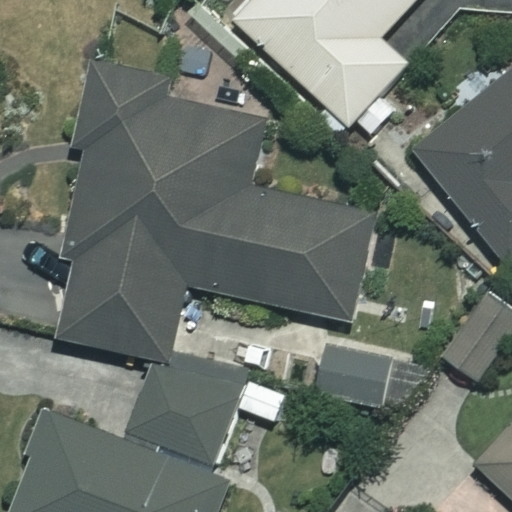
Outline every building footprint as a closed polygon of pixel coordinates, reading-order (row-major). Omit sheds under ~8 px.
[(413,0),(250,0),(234,17),(350,122),(407,60),(380,36),(413,0)] [(511,69),(497,81),(470,47),(437,74),(466,110),(416,150),(507,263),(511,259),(511,69)] [(160,73),(93,58),(73,145),(94,150),(53,328),(166,355),(183,281),(348,319),(373,213),(249,183),(264,118),(155,92),(160,73)] [(511,331),(511,314),(487,296),(444,353),(477,378),(511,331)] [(133,357),(47,331),(38,363),(124,389),(133,357)] [(418,366),(330,344),(316,397),(405,419),(418,366)] [(237,387),(155,358),(126,441),(47,414),(13,511),(213,511),(228,472),(209,465),(237,387)] [(511,511),(511,426),(478,462),(511,495),(511,511)]
